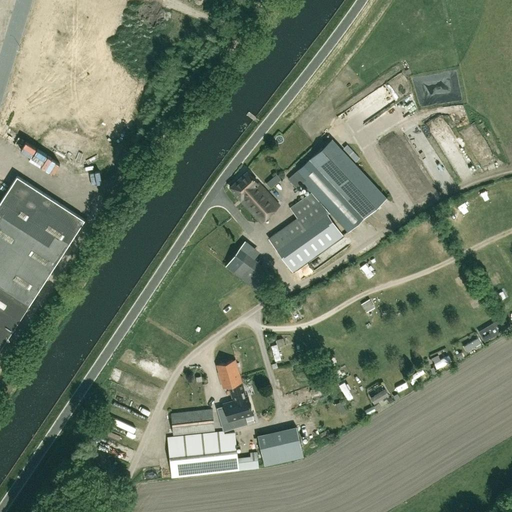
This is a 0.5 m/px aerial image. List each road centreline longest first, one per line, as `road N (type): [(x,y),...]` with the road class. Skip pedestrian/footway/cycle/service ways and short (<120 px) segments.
road 1 (unclassified): [(0,508),(216,189),(359,0)]
road 2 (unclassified): [(108,511),(188,359),(428,203),(511,169)]
